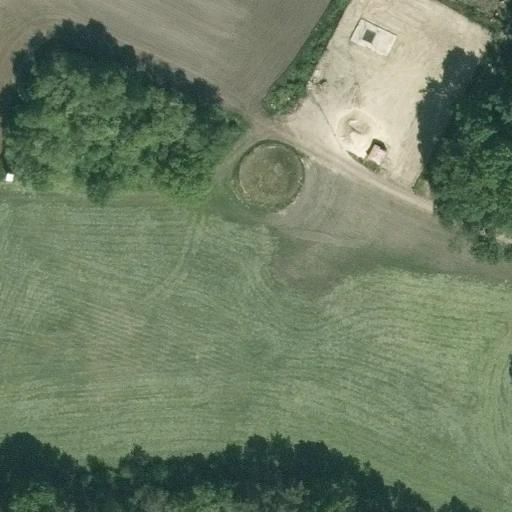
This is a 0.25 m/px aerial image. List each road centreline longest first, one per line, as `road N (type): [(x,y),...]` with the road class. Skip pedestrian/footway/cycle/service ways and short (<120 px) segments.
road 1 (track): [(511,246),(434,217),(310,149),(354,64)]
road 2 (track): [(434,217),(511,24)]
